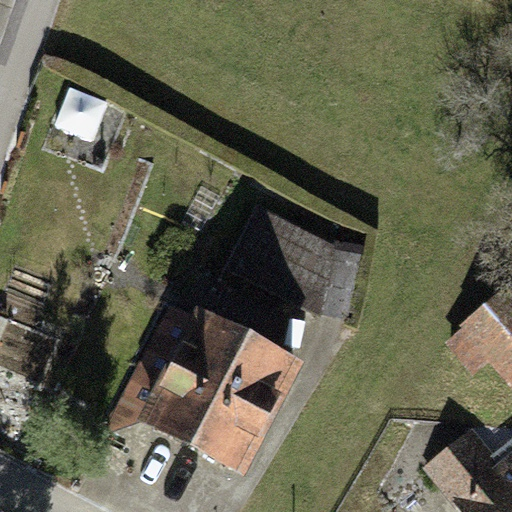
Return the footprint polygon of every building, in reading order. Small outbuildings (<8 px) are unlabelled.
[(332,257),(261,214),(233,267),(319,317),(332,257)] [(362,265),(332,257),(319,317),(350,323),(362,265)] [(496,359),(511,377),(511,296),(455,346),(478,374),(496,359)] [(244,471),(296,370),(204,323),(203,326),(174,311),(126,405),(155,419),(152,424),(244,471)] [(467,511),(511,511),(511,467),(502,475),(472,436),(432,468),(467,511)]
